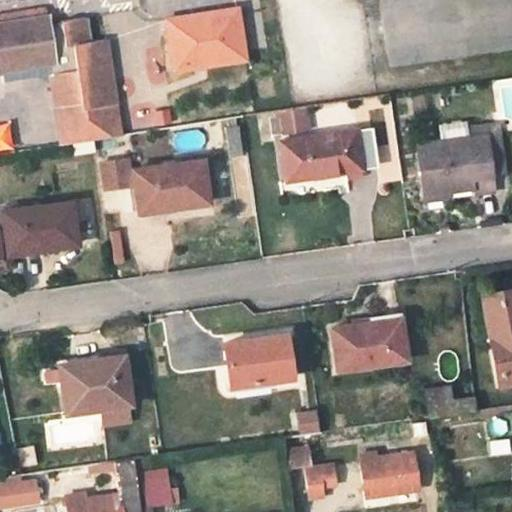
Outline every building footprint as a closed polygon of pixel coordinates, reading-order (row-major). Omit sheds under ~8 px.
[(382,0),(389,60),(487,48),(481,0),(382,0)] [(45,6),(0,13),(0,23),(47,16),(45,6)] [(239,10),(168,21),(176,72),(248,61),(239,10)] [(54,62),(56,73),(50,74),(55,105),(82,101),(83,107),(115,102),(106,38),(91,40),(86,15),(62,19),(62,20),(48,23),(54,62)] [(47,16),(0,23),(0,57),(2,70),(54,62),(48,23),(47,16)] [(82,101),(55,105),(61,142),(119,133),(115,102),(83,107),(82,101)] [(306,111),(279,115),(281,133),(308,130),(306,111)] [(437,121),(437,134),(465,134),(465,121),(437,121)] [(469,136),(419,143),(426,193),(449,190),(473,187),(493,184),(492,175),(505,173),(498,123),(467,127),(469,136)] [(237,125),(225,127),(229,155),(241,154),(237,125)] [(356,129),(281,140),(287,179),(362,168),(356,129)] [(201,159),(134,169),(139,210),(207,202),(201,159)] [(397,161),(376,164),(379,183),(400,180),(397,161)] [(449,190),(426,193),(426,199),(450,196),(449,190)] [(71,201),(2,211),(9,253),(77,243),(71,201)] [(121,258),(117,227),(106,229),(110,260),(121,258)] [(511,288),(482,295),(485,305),(511,299),(511,288)] [(511,299),(485,305),(500,384),(511,381),(511,299)] [(399,317),(330,327),(337,368),(405,359),(399,317)] [(284,333),(224,342),(230,384),(291,376),(284,333)] [(297,335),(293,335),(298,372),(303,371),(297,335)] [(97,362),(60,367),(66,411),(130,402),(123,353),(97,357),(97,362)] [(449,386),(424,389),(427,417),(453,413),(451,399),(449,386)] [(473,396),(451,399),(453,413),(474,409),(473,396)] [(316,410),(299,412),(302,434),(319,432),(316,410)] [(425,425),(412,427),(413,436),(426,434),(425,425)] [(287,468),(303,465),(307,496),(325,494),(324,485),(337,483),(334,462),(312,465),(309,443),(283,446),(287,468)] [(274,447),(261,449),(262,461),(276,459),(274,447)] [(261,449),(227,453),(229,466),(262,461),(261,449)] [(376,451),(361,453),(362,460),(377,458),(376,451)] [(377,458),(362,460),(367,495),(417,487),(412,452),(377,458)] [(120,511),(139,511),(132,459),(113,462),(115,470),(118,494),(120,511)] [(115,470),(113,462),(89,466),(90,474),(115,470)] [(166,468),(140,472),(145,506),(171,502),(166,468)] [(19,477),(0,479),(0,504),(37,499),(34,482),(20,484),(19,477)] [(120,511),(118,494),(66,501),(68,511),(120,511)]
